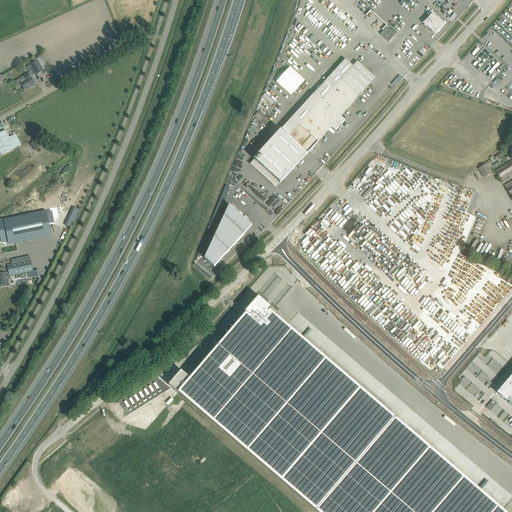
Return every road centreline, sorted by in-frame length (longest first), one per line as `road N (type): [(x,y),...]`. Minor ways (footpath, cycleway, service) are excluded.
road 1 (motorway): [(0,470),(134,252),(204,97),(236,0)]
road 2 (motorway): [(221,0),(127,233),(0,442)]
road 3 (unclassified): [(11,371),(106,188),(175,0)]
road 4 (unclassified): [(69,511),(35,476),(37,454),(274,243)]
road 5 (unclassified): [(274,243),(496,0)]
road 6 (unclassified): [(434,392),(274,243)]
road 7 (track): [(154,38),(0,116)]
road 8 (unclassified): [(511,299),(434,392)]
